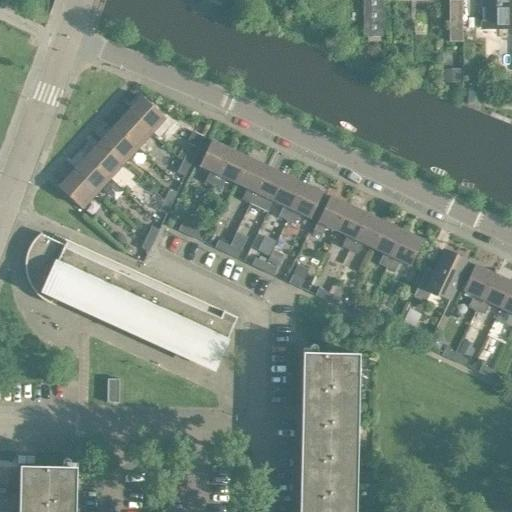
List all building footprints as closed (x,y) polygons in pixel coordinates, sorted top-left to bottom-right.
[(382,0),(362,0),(363,36),(370,36),(383,36),(382,0)] [(448,0),(449,41),(462,41),(461,0),(448,0)] [(511,0),(482,0),(482,7),(482,28),(511,27),(511,0)] [(460,68),(443,69),(443,73),(443,82),(460,82),(460,81),(460,68)] [(141,96),(127,111),(151,133),(165,118),(141,96)] [(127,111),(113,126),(137,148),(151,133),(127,111)] [(113,126),(100,141),(123,163),(137,148),(113,126)] [(195,132),(190,143),(197,146),(202,135),(195,132)] [(204,181),(212,185),(230,149),(211,140),(199,165),(209,171),(204,181)] [(100,141),(86,156),(109,178),(123,163),(100,141)] [(226,178),(236,183),(248,157),(230,149),(212,185),(220,189),(226,178)] [(187,151),(182,162),(189,165),(194,154),(187,151)] [(86,156),(72,171),(95,194),(109,178),(86,156)] [(241,199),(249,203),(266,166),(248,157),(236,183),(246,188),(241,199)] [(189,165),(182,162),(177,172),(184,176),(189,165)] [(262,196),(272,200),(285,175),(266,166),(249,203),(257,207),(262,196)] [(95,194),(72,171),(58,187),(82,209),(95,194)] [(278,216),(286,220),(303,183),(285,175),(272,200),(283,205),(278,216)] [(303,183),(286,220),(294,224),(299,213),(310,218),(322,192),(303,183)] [(169,188),(164,199),(171,203),(176,192),(169,188)] [(326,226),(336,230),(348,205),(329,196),(312,232),(320,236),(326,226)] [(171,203),(164,199),(158,210),(166,214),(171,203)] [(341,246),(349,250),(366,213),(348,205),(336,230),(346,235),(341,246)] [(362,243),(372,248),(385,222),(366,213),(349,250),(357,254),(362,243)] [(378,264),(386,267),(403,231),(385,222),(372,248),(383,253),(378,264)] [(178,230),(189,235),(192,228),(181,223),(178,230)] [(151,226),(146,237),(153,240),(158,230),(151,226)] [(192,228),(189,235),(199,240),(203,233),(192,228)] [(403,231),(386,267),(394,271),(399,260),(410,266),(422,240),(403,231)] [(213,368),(215,365),(236,317),(53,234),(53,235),(65,241),(63,245),(40,234),(41,234),(40,233),(31,243),(25,256),(25,271),(29,284),(38,296),(50,303),(58,287),(205,354),(201,362),(213,368)] [(153,240),(146,237),(141,248),(148,251),(153,240)] [(214,247),(225,253),(229,245),(218,240),(214,247)] [(229,245),(225,253),(236,258),(240,250),(229,245)] [(273,248),(267,260),(278,265),(283,253),(273,248)] [(413,296),(425,302),(431,290),(449,299),(467,261),(443,250),(432,273),(425,269),(413,296)] [(251,265),(262,270),(266,263),(255,257),(251,265)] [(266,263),(262,270),(273,275),(276,268),(266,263)] [(468,306),(476,310),(493,273),(474,264),(462,290),(473,295),(468,306)] [(489,303),(499,308),(511,282),(493,273),(476,310),(484,314),(489,303)] [(288,282),(299,288),(303,280),(292,275),(288,282)] [(504,323),(511,326),(511,282),(499,308),(509,313),(504,323)] [(314,295),(325,300),(329,292),(318,287),(314,295)] [(329,292),(325,300),(336,305),(340,298),(329,292)] [(351,312),(362,317),(366,310),(354,304),(351,312)] [(366,310),(362,317),(372,323),(376,315),(366,310)] [(432,335),(427,345),(437,350),(440,344),(438,338),(432,335)] [(441,355),(452,360),(456,353),(445,347),(441,355)] [(349,511),(350,495),(353,355),(359,355),(359,354),(308,353),(304,511),(68,511),(69,467),(19,466),(19,467),(24,468),(23,511),(349,511)] [(456,353),(452,360),(463,365),(466,358),(456,353)] [(478,372),(489,377),(492,370),(481,365),(478,372)] [(492,370),(489,377),(500,382),(503,375),(492,370)] [(106,402),(118,403),(119,379),(107,379),(106,402)] [(365,485),(354,485),(354,495),(364,495),(365,485)]
